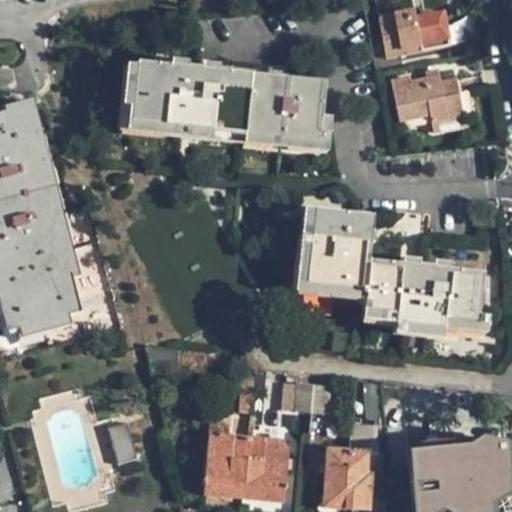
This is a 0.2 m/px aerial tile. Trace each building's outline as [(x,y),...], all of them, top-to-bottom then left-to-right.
[(387,57),(449,46),(446,27),(440,21),(432,22),(430,16),(417,18),(415,11),(379,17),(387,57)] [(241,134),(316,143),(319,115),(322,81),(199,68),(199,66),(185,64),(184,67),(136,62),(128,121),(210,131),(211,122),(242,126),(241,134)] [(431,124),(462,118),(454,80),(438,83),(437,77),(409,83),(408,78),(390,81),(397,119),(428,113),(431,124)] [(76,314),(67,276),(65,267),(23,111),(0,117),(0,324),(2,333),(76,314)] [(372,216),(313,209),(304,283),(364,291),(361,319),(442,329),(443,319),(476,323),(480,273),(430,268),(431,265),(417,263),(416,266),(368,260),(372,216)] [(175,369),(178,349),(144,345),(150,366),(175,369)] [(380,421),(376,383),(360,381),(363,415),(371,416),(372,422),(380,421)] [(293,411),(310,413),(313,385),(296,383),(293,411)] [(329,387),(313,385),(310,413),(326,415),(329,387)] [(125,423),(106,428),(117,463),(135,459),(125,423)] [(241,499),(247,439),(209,435),(204,495),(241,499)] [(407,446),(407,452),(479,445),(478,438),(407,446)] [(277,441),(247,439),(241,499),(279,503),(284,448),(277,441)] [(510,511),(502,442),(479,445),(407,452),(413,511),(510,511)] [(322,508),(345,510),(345,509),(349,452),(324,450),(322,508)] [(365,453),(349,452),(345,509),(367,510),(369,474),(363,473),(365,453)]
